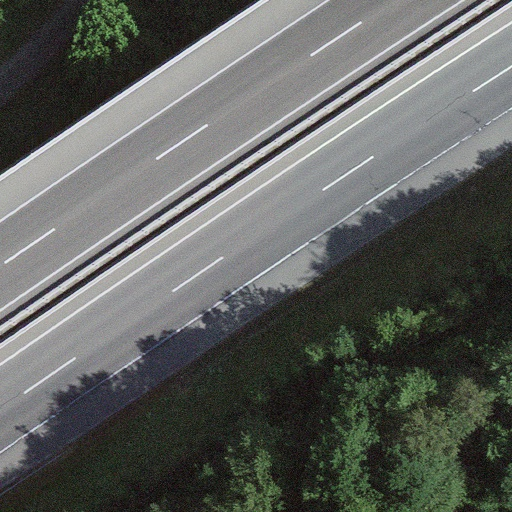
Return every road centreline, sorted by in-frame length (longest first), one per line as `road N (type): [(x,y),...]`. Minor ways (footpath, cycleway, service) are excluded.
road 1 (motorway): [(0,410),(511,66)]
road 2 (motorway): [(395,0),(0,266)]
